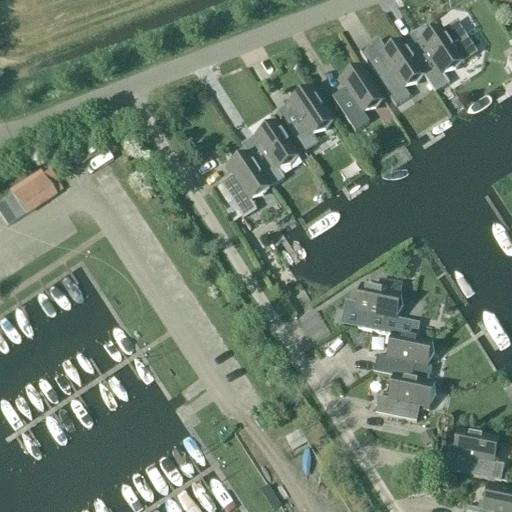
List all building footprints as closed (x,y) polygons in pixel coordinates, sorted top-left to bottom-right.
[(419,43),(414,35),(402,43),(413,60),(412,61),(424,78),(424,79),(435,95),(449,86),(443,77),(477,55),(456,24),(442,33),(440,29),(419,43)] [(413,60),(402,43),(401,43),(380,57),(386,65),(373,74),(396,109),(410,99),(404,91),(424,79),(424,78),(412,61),(413,60)] [(369,125),(364,117),(384,103),(361,68),(340,82),(345,91),(332,100),(355,134),(369,125)] [(319,146),(313,138),(333,125),(310,90),(289,104),(295,112),(281,121),(304,156),(319,146)] [(255,138),(260,147),(247,155),(270,190),(284,181),(279,173),(299,160),(276,124),(255,138)] [(256,212),(251,203),(270,190),(247,155),(227,169),(232,177),(219,186),(242,221),(256,212)] [(56,199),(42,177),(11,197),(26,219),(56,199)] [(403,339),(432,345),(435,333),(406,327),(406,323),(396,321),(404,286),(365,278),(362,290),(360,289),(355,314),(365,316),(362,332),(392,338),(392,337),(403,339)] [(393,378),(414,383),(414,382),(417,368),(427,370),(432,345),(403,339),(392,337),(392,338),(387,360),(377,358),(374,375),(393,379),(393,378)] [(429,411),(434,386),(414,382),(414,383),(393,378),(393,379),(389,401),(379,399),(375,416),(416,425),(419,409),(429,411)] [(431,432),(420,437),(425,448),(436,442),(431,432)] [(444,472),(501,484),(504,467),(494,465),(499,442),(458,433),(453,457),(447,455),(444,472)] [(511,511),(511,493),(487,488),(482,511),(511,511)]
